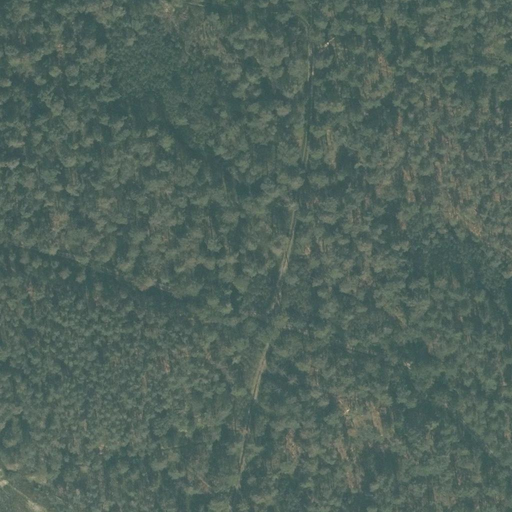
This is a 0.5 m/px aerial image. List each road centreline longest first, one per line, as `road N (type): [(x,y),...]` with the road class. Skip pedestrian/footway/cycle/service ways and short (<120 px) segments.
road 1 (track): [(0,232),(401,356),(420,368),(511,479)]
road 2 (track): [(309,0),(307,149),(270,310)]
